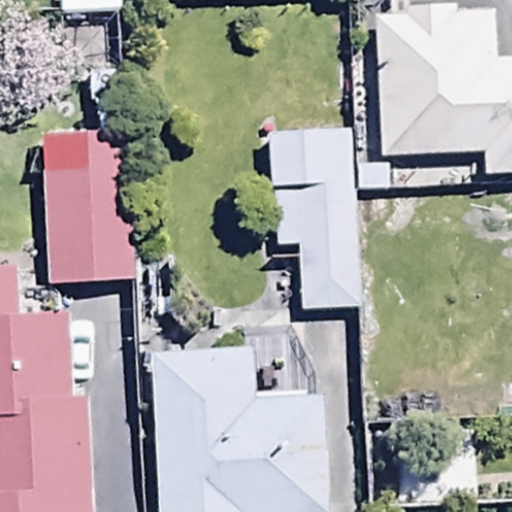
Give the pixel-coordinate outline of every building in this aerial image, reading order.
[(57,0),(59,21),(119,17),(118,3),(137,2),(137,0),(57,0)] [(462,0),(410,0),(412,10),(463,4),(462,0)] [(355,316),(347,136),(267,139),(272,256),(296,255),(299,318),(355,316)] [(133,291),(127,149),(56,152),(57,175),(41,176),(46,294),(133,291)] [(511,150),(444,151),(444,205),(511,204),(511,150)] [(0,511),(88,511),(85,407),(71,407),(68,323),(20,324),(18,279),(0,279),(0,511)] [(251,357),(149,361),(154,511),(323,511),(319,403),(253,406),(251,357)]
